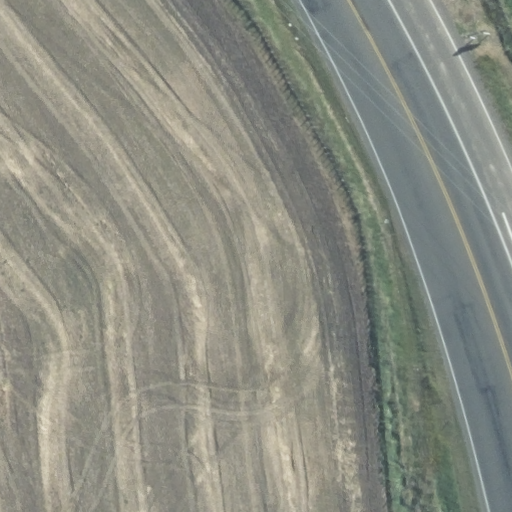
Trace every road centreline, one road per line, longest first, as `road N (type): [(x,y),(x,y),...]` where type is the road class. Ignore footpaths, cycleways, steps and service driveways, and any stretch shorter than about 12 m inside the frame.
road 1 (secondary): [(511,369),(453,207),(349,0)]
road 2 (secondary): [(410,0),(471,114),(511,214)]
